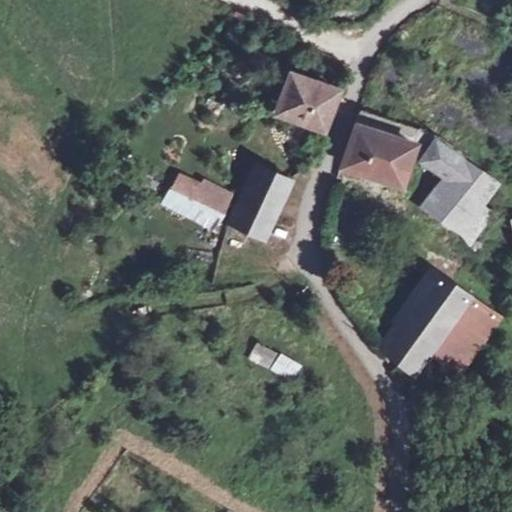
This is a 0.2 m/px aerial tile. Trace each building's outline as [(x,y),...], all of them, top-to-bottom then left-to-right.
[(331,94),(286,78),(276,111),(319,128),(331,94)] [(418,139),(361,116),(345,163),(399,184),(418,139)] [(419,167),(449,183),(443,194),(476,213),(493,182),(429,148),(419,167)] [(292,165),(256,154),(245,195),(281,206),(292,165)] [(219,228),(234,194),(178,170),(163,204),(219,228)] [(245,195),(241,210),(276,224),(281,206),(245,195)] [(505,305),(475,285),(439,261),(401,317),(435,341),(464,362),(505,305)] [(401,317),(386,339),(420,363),(435,341),(401,317)] [(256,344),(247,361),(269,371),(277,354),(256,344)] [(300,370),(282,353),(274,361),(259,347),(252,354),(285,386),(300,370)]
